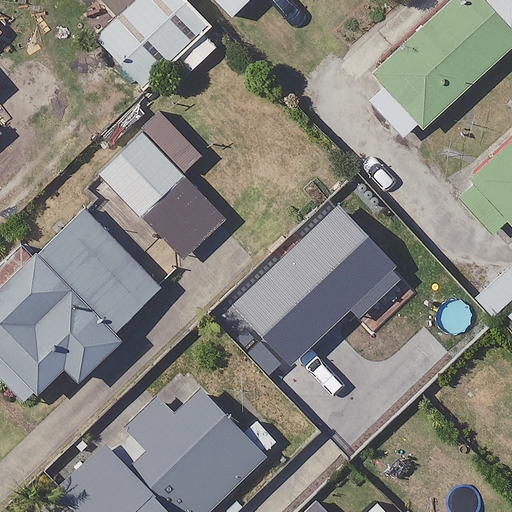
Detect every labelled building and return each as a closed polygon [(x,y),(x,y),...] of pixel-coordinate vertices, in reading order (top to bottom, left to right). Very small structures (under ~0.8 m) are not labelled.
[(214,20),(194,0),(100,0),(117,17),(99,35),(148,86),(179,56),(192,70),(218,45),(204,30),(214,20)] [(247,0),(221,0),(233,13),(247,0)] [(511,45),(511,35),(481,0),(455,0),(378,68),(390,81),(372,97),(407,137),(511,45)] [(511,0),(496,0),(511,17),(511,0)] [(203,152),(160,109),(100,170),(143,213),(203,152)] [(511,238),(511,141),(458,191),(506,244),(511,238)] [(162,284),(87,205),(0,288),(0,367),(28,398),(66,362),(80,377),(119,339),(112,332),(162,284)] [(244,427),(202,385),(177,411),(156,390),(57,488),(81,511),(204,511),(279,438),(257,415),(244,427)] [(331,511),(320,499),(305,511),(331,511)]
